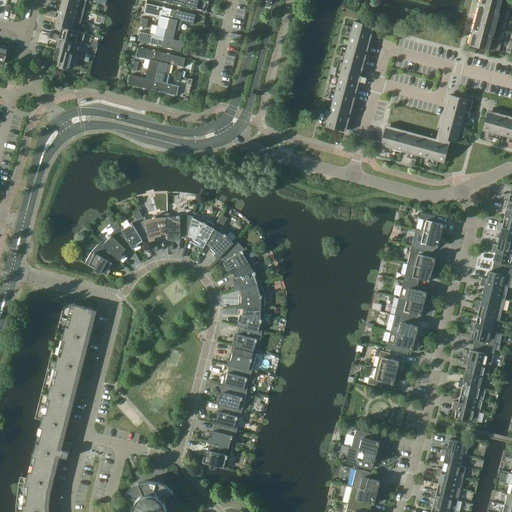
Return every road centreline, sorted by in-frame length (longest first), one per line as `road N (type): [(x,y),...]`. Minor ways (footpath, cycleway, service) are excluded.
road 1 (residential): [(398,511),(472,230),(459,189)]
road 2 (residential): [(177,460),(212,295),(191,268),(168,263),(138,274),(114,302)]
road 3 (tertiary): [(64,125),(98,118),(185,140),(227,127)]
road 4 (residential): [(84,436),(114,302)]
road 5 (tertiary): [(351,176),(258,150),(227,127)]
road 6 (tertiary): [(227,127),(241,107),(269,0)]
